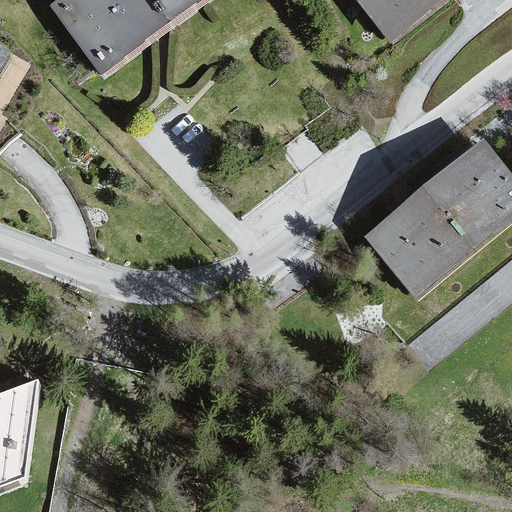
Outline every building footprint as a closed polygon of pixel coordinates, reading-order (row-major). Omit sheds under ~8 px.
[(227,0),(73,0),(62,9),(118,86),(227,0)] [(363,0),(405,46),(469,0),(363,0)] [(0,112),(27,67),(0,47),(0,112)] [(511,236),(511,160),(501,148),(377,247),(432,311),(511,236)] [(58,387),(0,410),(0,507),(45,490),(58,387)]
